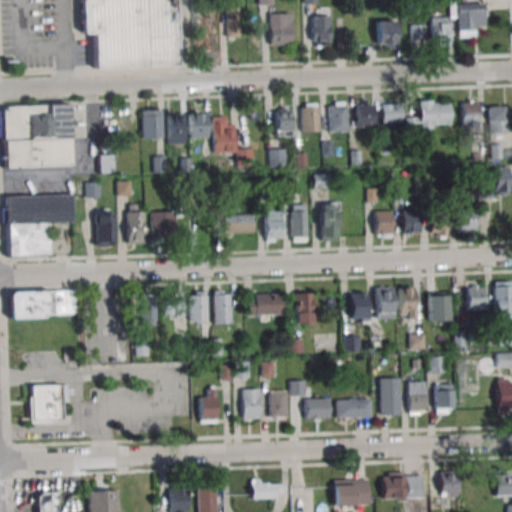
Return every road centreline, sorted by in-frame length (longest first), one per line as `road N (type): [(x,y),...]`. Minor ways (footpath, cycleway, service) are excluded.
road 1 (residential): [(0,454),(21,460),(511,442)]
road 2 (residential): [(0,86),(511,68)]
road 3 (residential): [(0,271),(511,254)]
